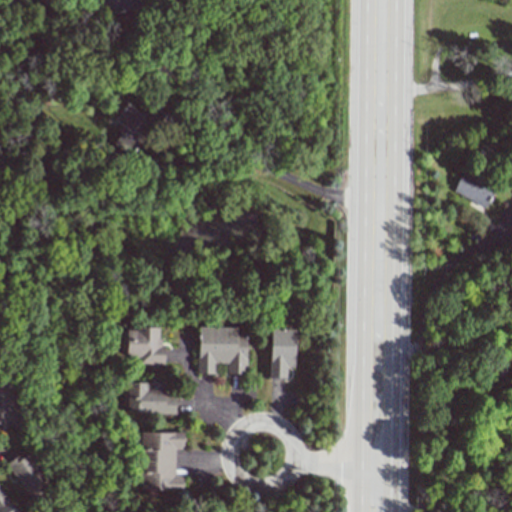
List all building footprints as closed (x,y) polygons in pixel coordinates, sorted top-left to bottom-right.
[(96,0),(98,14),(144,8),(143,0),(96,0)] [(110,143),(127,156),(152,124),(126,104),(113,120),(123,127),(110,143)] [(452,193),(485,208),(495,187),(462,172),(452,193)] [(161,328),(125,327),(125,357),(139,357),(138,364),(160,364),(161,328)] [(235,327),(197,327),(197,374),(214,374),(214,363),(226,364),(226,374),(246,374),(246,334),(235,334),(235,327)] [(269,378),(286,378),(286,367),(293,367),(294,329),(269,329),(269,378)] [(0,424),(18,429),(25,399),(13,396),(15,385),(0,381),(0,424)] [(146,383),(127,382),(126,413),(175,414),(175,391),(146,390),(146,383)] [(182,432),(139,432),(138,490),(181,490),(181,474),(173,474),(173,449),(182,449),(182,432)] [(31,502),(51,489),(25,450),(5,463),(31,502)] [(0,511),(15,511),(0,486),(0,511)]
